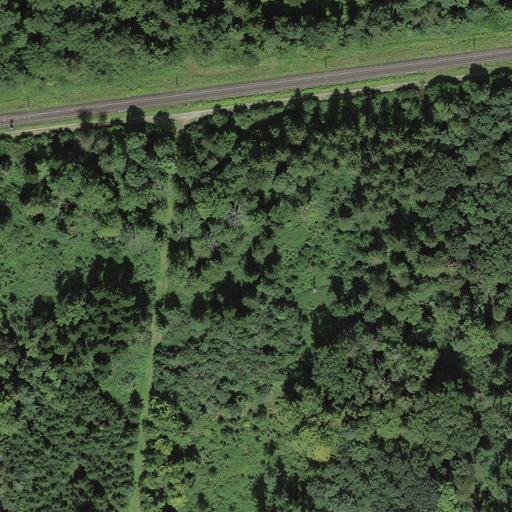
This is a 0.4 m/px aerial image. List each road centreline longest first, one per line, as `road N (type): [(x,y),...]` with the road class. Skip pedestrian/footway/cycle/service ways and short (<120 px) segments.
road 1 (track): [(511,41),(0,106)]
road 2 (track): [(0,135),(511,72)]
road 3 (track): [(172,118),(174,165),(132,511)]
